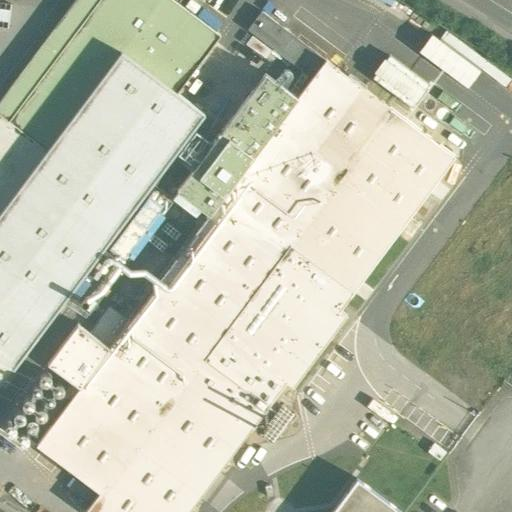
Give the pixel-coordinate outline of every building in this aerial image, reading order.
[(73,0),(0,98),(0,113),(8,120),(98,0),(73,0)] [(98,0),(8,120),(46,147),(120,49),(176,91),(220,33),(174,0),(98,0)] [(325,59),(262,11),(248,29),(311,77),(325,59)] [(430,34),(419,52),(470,84),(482,65),(430,34)] [(176,91),(120,49),(46,147),(0,210),(0,355),(13,365),(66,296),(67,295),(152,182),(204,113),(177,92),(176,91)] [(428,84),(389,56),(373,77),(412,106),(428,84)] [(455,156),(325,59),(209,213),(109,346),(79,386),(36,442),(99,490),(85,508),(90,511),(185,511),(267,404),(204,356),(289,243),(352,291),(455,156)] [(265,72),(177,189),(209,213),(297,96),(265,72)] [(454,113),(427,93),(418,105),(445,126),(454,113)] [(0,210),(46,147),(8,120),(0,113),(0,210)] [(152,182),(67,295),(88,311),(174,198),(152,182)] [(289,243),(204,356),(267,404),(285,379),(292,385),(346,313),(339,308),(352,291),(289,243)] [(78,322),(48,362),(79,386),(109,346),(78,322)] [(0,383),(13,365),(0,355),(0,383)] [(69,385),(43,365),(16,400),(43,420),(69,385)] [(287,426),(278,419),(271,428),(279,435),(287,426)] [(402,511),(356,478),(330,511),(402,511)]
